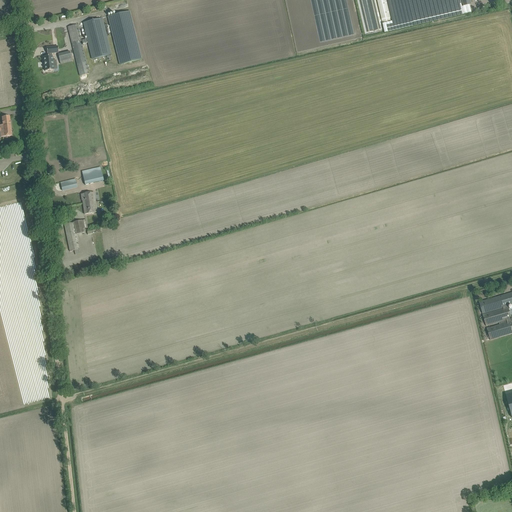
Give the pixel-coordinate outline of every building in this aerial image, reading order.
[(365,0),(356,0),(365,34),(373,32),(365,0)] [(376,0),(366,0),(374,32),(383,29),(376,0)] [(386,0),(376,0),(384,29),(385,33),(394,31),(392,22),(391,22),(386,0)] [(387,0),(392,22),(394,31),(421,25),(452,17),(471,13),(469,6),(464,7),(462,7),(460,0),(387,0)] [(108,17),(124,83),(125,87),(153,81),(153,78),(147,80),(130,12),(108,17)] [(102,19),(83,23),(87,39),(81,41),(77,25),(68,27),(80,76),(89,74),(82,45),(84,44),(97,94),(125,87),(124,83),(122,84),(110,35),(106,35),(102,19)] [(49,47),(65,44),(62,31),(54,32),(54,34),(37,38),(39,47),(45,46),(46,50),(43,51),(43,54),(51,53),(50,51),(49,47)] [(60,64),(72,62),(69,52),(58,55),(60,64)] [(53,61),(52,57),(43,58),(45,71),(54,70),(53,66),(56,65),(56,61),(53,61)] [(12,136),(10,116),(2,117),(3,125),(0,125),(0,132),(1,133),(1,137),(12,136)] [(100,168),(82,172),(85,185),(103,181),(100,168)] [(76,179),(61,183),(62,191),(77,187),(76,179)] [(95,202),(94,193),(81,194),(82,201),(83,201),(83,204),(95,202)] [(85,215),(89,214),(97,213),(95,202),(83,204),(85,215)] [(80,254),(76,235),(84,233),(84,229),(87,228),(86,220),(73,222),(73,223),(64,225),(70,252),(74,251),(75,255),(80,254)] [(511,292),(479,303),(486,327),(499,323),(499,325),(487,329),(488,335),(487,335),(488,338),(489,337),(490,340),(511,333),(511,310),(509,311),(508,307),(511,305),(511,289),(511,290),(511,292)]
